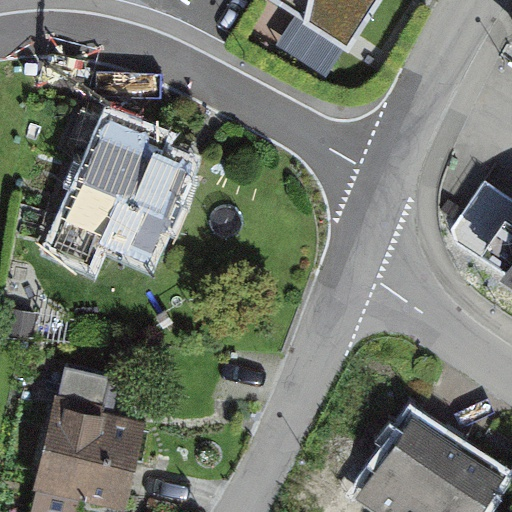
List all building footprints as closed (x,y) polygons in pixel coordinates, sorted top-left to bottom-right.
[(383,0),(279,0),(355,46),(383,0)] [(167,133),(108,107),(50,238),(90,256),(100,235),(149,257),(193,159),(162,146),(167,133)] [(511,247),(500,266),(511,274),(511,247)] [(151,416),(53,398),(31,511),(80,511),(83,498),(134,507),(151,416)] [(473,511),(502,469),(409,409),(356,492),(386,511),(473,511)]
